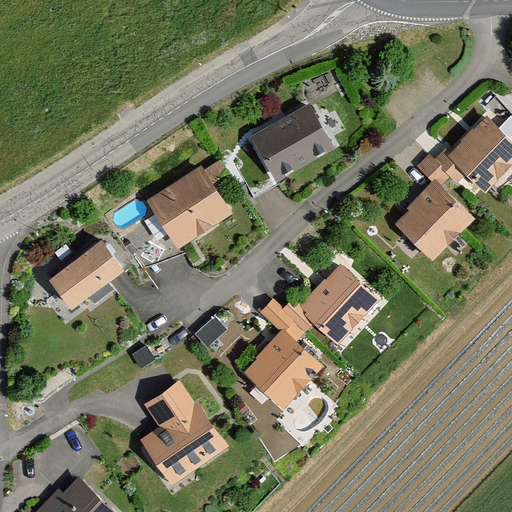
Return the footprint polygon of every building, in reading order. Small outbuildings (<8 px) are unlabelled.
[(333,146),(312,107),(253,139),(274,178),(333,146)] [(511,162),(511,136),(488,114),(450,153),(487,188),(511,162)] [(430,154),(419,166),(431,177),(436,172),(442,178),(448,171),(439,163),(430,154)] [(229,207),(202,165),(148,199),(174,240),(194,227),(198,234),(213,225),(210,219),(229,207)] [(434,260),(475,213),(436,179),(434,181),(424,192),(395,225),(434,260)] [(126,262),(103,233),(49,276),(73,306),(88,294),(94,303),(115,286),(108,277),(122,265),(126,262)] [(379,300),(340,264),(317,289),(302,305),(298,301),(288,312),(306,328),(314,320),(339,343),(379,300)] [(288,313),(273,299),(262,311),(284,331),(295,319),(288,313)] [(285,408),(324,365),(288,332),(272,349),(268,345),(261,353),(265,356),(248,374),(285,408)] [(175,384),(149,402),(166,426),(144,441),(172,481),(223,445),(197,406),(193,409),(175,384)] [(120,511),(100,494),(85,480),(55,511),(120,511)]
